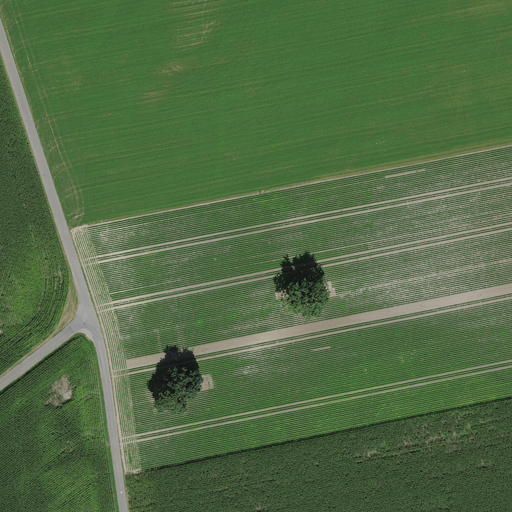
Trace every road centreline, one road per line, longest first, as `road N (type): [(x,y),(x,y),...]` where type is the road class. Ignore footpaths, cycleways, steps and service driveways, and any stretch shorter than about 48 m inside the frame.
road 1 (track): [(91,315),(0,31)]
road 2 (track): [(91,315),(122,511)]
